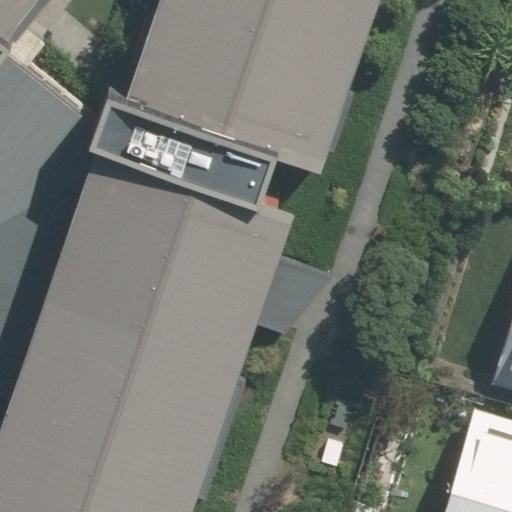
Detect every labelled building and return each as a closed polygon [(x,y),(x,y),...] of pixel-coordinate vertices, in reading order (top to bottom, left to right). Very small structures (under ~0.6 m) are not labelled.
[(0,0),(0,15),(12,0),(0,0)] [(377,0),(161,0),(134,79),(121,75),(107,115),(16,387),(0,434),(0,511),(190,511),(302,181),(273,171),(283,141),(326,155),(377,0)] [(0,26),(0,382),(16,387),(107,115),(0,26)] [(458,81),(426,72),(406,145),(438,154),(458,81)] [(433,200),(385,186),(359,272),(408,287),(433,200)] [(511,313),(492,379),(511,385),(511,313)] [(511,511),(511,417),(473,407),(439,511),(511,511)]
